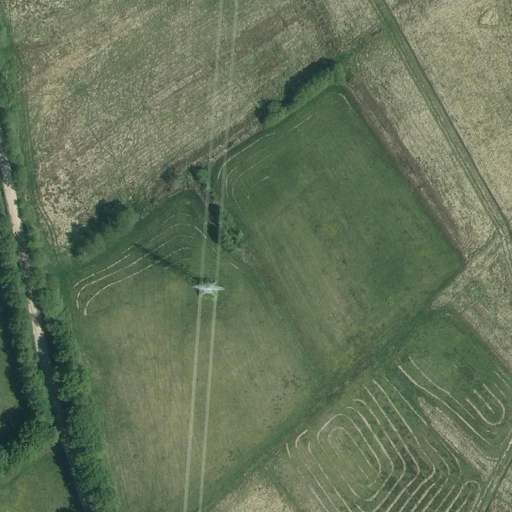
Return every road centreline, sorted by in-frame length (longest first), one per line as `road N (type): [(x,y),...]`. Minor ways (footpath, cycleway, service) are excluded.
road 1 (track): [(0,146),(54,399),(89,511)]
road 2 (track): [(373,0),(501,223),(511,259)]
